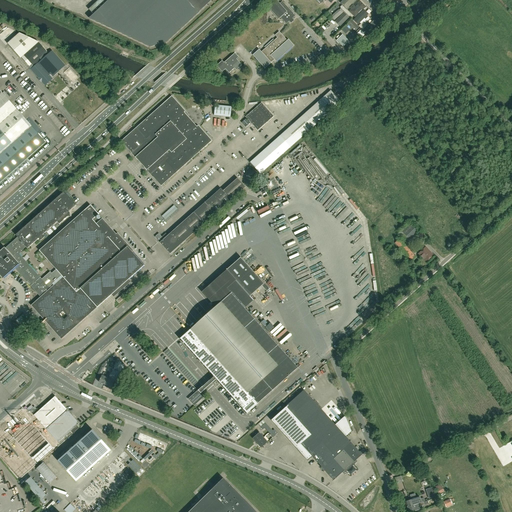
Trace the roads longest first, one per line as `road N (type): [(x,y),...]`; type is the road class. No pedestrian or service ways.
road 1 (unclassified): [(385,478),(333,361),(511,200)]
road 2 (primary): [(0,227),(249,0)]
road 3 (secondary): [(335,511),(282,479),(43,373)]
road 4 (primary): [(235,0),(0,211)]
road 5 (unclassified): [(43,373),(247,196)]
road 6 (unclassified): [(511,126),(397,8)]
road 7 (residential): [(511,416),(385,478)]
road 8 (unknown): [(50,511),(137,420)]
